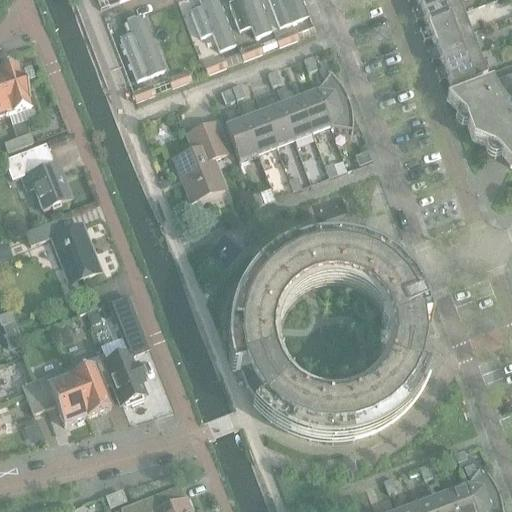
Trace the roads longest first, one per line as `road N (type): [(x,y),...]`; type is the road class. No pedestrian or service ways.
road 1 (residential): [(195,438),(34,25)]
road 2 (residential): [(327,0),(429,266)]
road 3 (residential): [(485,245),(391,0)]
road 4 (residential): [(429,266),(511,478)]
road 5 (residential): [(195,438),(0,486)]
